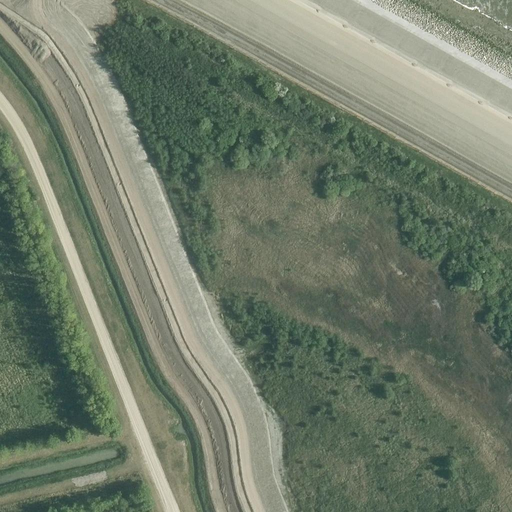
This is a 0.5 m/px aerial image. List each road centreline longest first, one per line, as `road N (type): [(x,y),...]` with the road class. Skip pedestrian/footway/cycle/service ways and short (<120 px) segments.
road 1 (track): [(0,100),(24,139),(169,511)]
road 2 (track): [(511,77),(378,0)]
